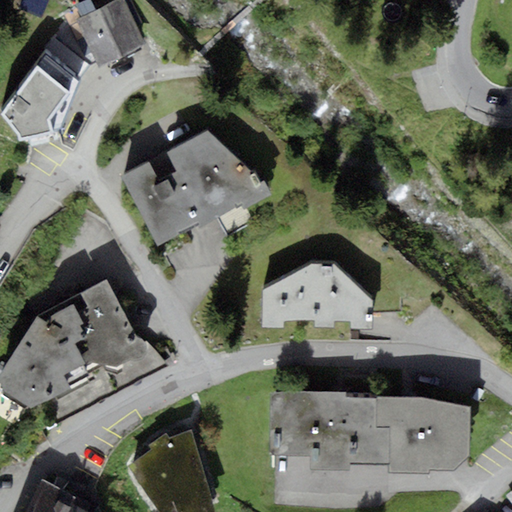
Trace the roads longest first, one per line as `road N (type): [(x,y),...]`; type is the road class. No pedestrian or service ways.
road 1 (residential): [(7,511),(55,455),(133,405),(200,376),(299,354),(373,355),(438,360),(511,394)]
road 2 (residential): [(511,100),(477,96),(464,77),(456,39),(464,0)]
